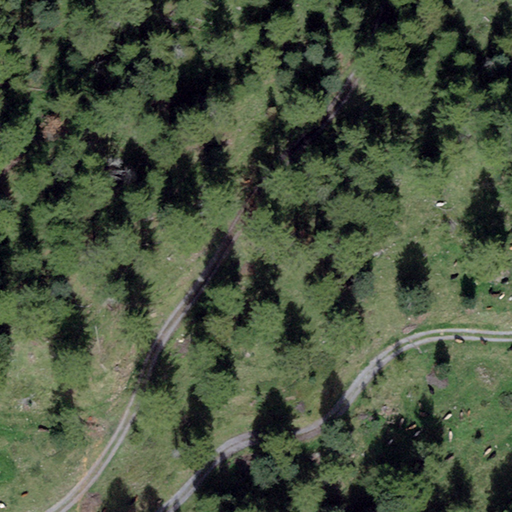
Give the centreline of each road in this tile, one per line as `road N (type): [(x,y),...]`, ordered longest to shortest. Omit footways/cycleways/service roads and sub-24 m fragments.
road 1 (track): [(383,0),(351,92),(248,236),(151,343),(102,461),(51,511)]
road 2 (track): [(162,511),(214,464),(318,429),(381,359),(414,340),(511,335)]
